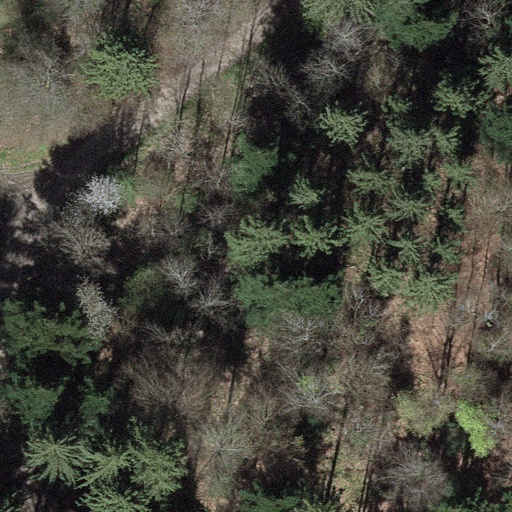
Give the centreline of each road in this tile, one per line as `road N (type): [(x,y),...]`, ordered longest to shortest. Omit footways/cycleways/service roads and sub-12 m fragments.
road 1 (track): [(142,0),(90,53),(5,190),(0,233)]
road 2 (track): [(0,312),(18,408),(56,511)]
